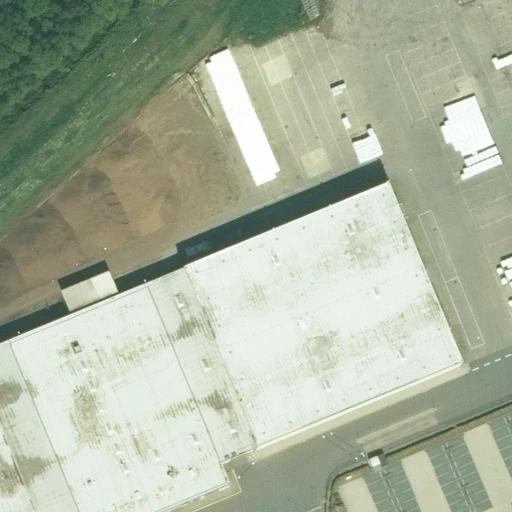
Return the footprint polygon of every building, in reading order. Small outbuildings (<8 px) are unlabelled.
[(511,19),(479,33),(486,50),(479,53),(485,66),(511,55),(511,19)] [(511,82),(496,88),(507,118),(511,116),(511,82)] [(505,167),(483,105),(436,121),(457,183),(505,167)] [(476,225),(511,212),(511,182),(467,198),(476,225)] [(229,469),(469,369),(393,186),(0,349),(0,511),(192,511),(239,493),(229,469)]
